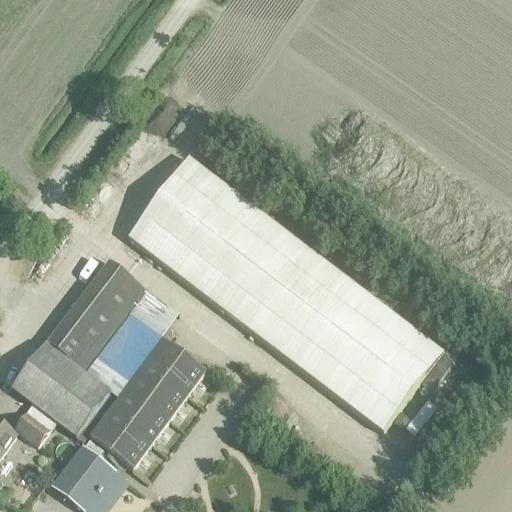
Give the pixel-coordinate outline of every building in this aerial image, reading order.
[(128,243),(383,438),(444,358),(189,163),(128,243)] [(109,267),(12,394),(56,427),(81,447),(115,402),(118,404),(90,442),(133,474),(206,376),(162,343),(178,320),(148,296),(109,267)] [(293,425),(305,425),(304,398),(291,399),(293,425)] [(307,411),(313,433),(324,430),(318,408),(307,411)] [(37,452),(55,428),(33,411),(15,435),(37,452)] [(338,424),(326,427),(331,449),(343,447),(338,424)] [(0,461),(15,441),(0,429),(0,461)] [(82,452),(51,493),(76,511),(88,511),(115,477),(82,452)]
